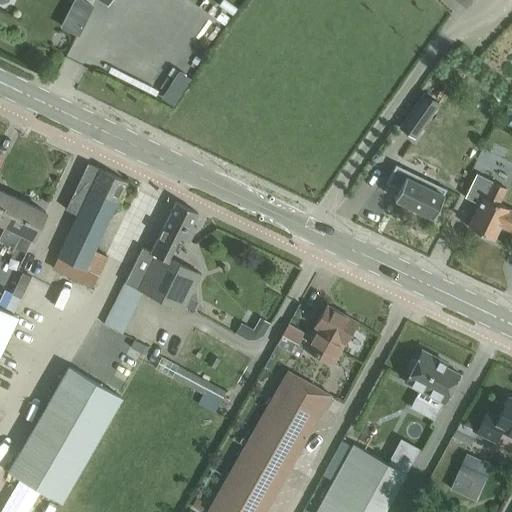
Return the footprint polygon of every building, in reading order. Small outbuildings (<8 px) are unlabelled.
[(83,0),(73,0),(60,27),(78,36),(93,5),(83,0)] [(424,92),(399,126),(415,137),(439,102),(424,92)] [(476,93),(468,104),(481,114),(489,102),(476,93)] [(78,215),(58,258),(84,270),(78,282),(93,289),(108,257),(94,251),(105,228),(118,199),(126,182),(127,181),(88,163),(87,165),(80,181),(66,210),(78,215)] [(394,198),(432,217),(446,188),(396,164),(386,182),(399,188),(394,198)] [(476,172),(465,196),(479,203),(468,226),(481,232),(481,236),(488,240),(491,237),(493,238),(500,225),(511,230),(511,209),(508,207),(499,203),(506,188),(492,180),(476,172)] [(0,222),(6,225),(19,198),(0,189),(0,222)] [(33,238),(46,211),(19,198),(6,225),(21,232),(14,246),(25,252),(32,238),(33,238)] [(182,309),(191,291),(199,273),(168,258),(179,236),(190,241),(197,226),(192,224),(196,216),(198,212),(175,201),(174,204),(151,251),(143,247),(125,282),(144,291),(182,309)] [(24,272),(14,293),(23,298),(33,276),(24,272)] [(133,311),(115,302),(105,324),(121,331),(123,333),(134,310),(133,310),(133,311)] [(344,341),(356,321),(327,304),(315,325),(316,325),(304,346),(316,353),(332,362),(344,341)] [(0,344),(14,316),(0,308),(0,344)] [(240,322),(234,332),(246,339),(252,328),(240,322)] [(459,373),(449,368),(437,361),(438,358),(422,349),(417,359),(411,359),(407,367),(410,371),(405,381),(431,395),(424,408),(436,414),(443,401),(444,401),(459,373)] [(212,356),(208,365),(216,370),(221,361),(212,356)] [(219,402),(225,390),(179,365),(173,377),(219,402)] [(61,501),(121,396),(69,366),(8,470),(61,501)] [(262,511),(330,393),(289,370),(221,491),(209,511),(262,511)] [(500,429),(511,434),(511,397),(508,396),(498,416),(486,411),(476,431),(495,440),(500,429)] [(382,511),(405,472),(353,443),(315,511),(382,511)] [(467,454),(460,469),(474,476),(482,461),(467,454)] [(0,478),(0,511),(42,511),(48,503),(0,478)] [(425,486),(419,497),(426,501),(432,490),(425,486)]
